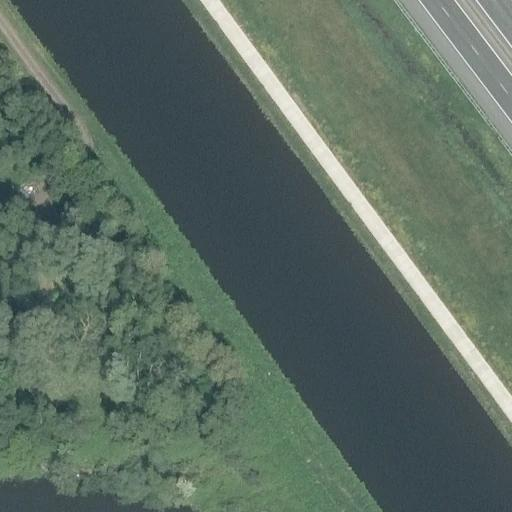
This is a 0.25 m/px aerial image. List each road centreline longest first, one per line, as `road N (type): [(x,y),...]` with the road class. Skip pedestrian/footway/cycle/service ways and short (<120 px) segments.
road 1 (track): [(0,25),(78,133),(84,159),(60,177),(43,209)]
road 2 (motorway): [(432,0),(511,104)]
